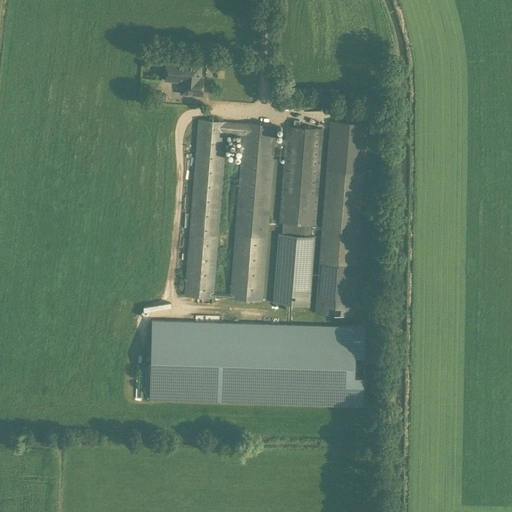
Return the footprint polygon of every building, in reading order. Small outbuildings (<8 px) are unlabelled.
[(166,73),(165,80),(182,82),(181,85),(184,85),(183,94),(201,95),(202,82),(199,82),(201,65),(169,63),(168,73),(166,73)] [(165,100),(166,92),(158,91),(157,99),(165,100)] [(213,297),(264,300),(273,154),(284,154),(280,232),(311,234),(312,224),(317,225),(323,127),(287,125),(287,139),(275,138),(276,123),(196,118),(185,296),(198,296),(197,301),(213,302),(213,297)] [(279,233),(275,302),(310,304),(315,235),(279,233)] [(136,388),(136,397),(151,397),(151,398),(170,399),(171,389),(136,388)]
